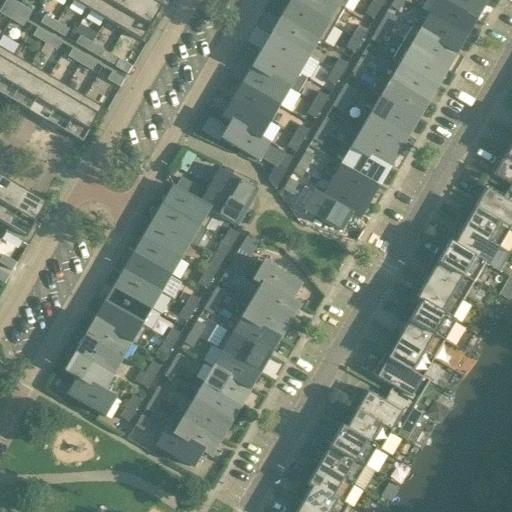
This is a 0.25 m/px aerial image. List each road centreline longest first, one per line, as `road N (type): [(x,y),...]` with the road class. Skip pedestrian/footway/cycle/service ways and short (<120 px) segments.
road 1 (residential): [(511,59),(245,511)]
road 2 (residential): [(0,434),(129,212)]
road 3 (residential): [(129,212),(252,0)]
road 4 (residential): [(189,0),(84,183)]
road 5 (residential): [(84,183),(0,325)]
